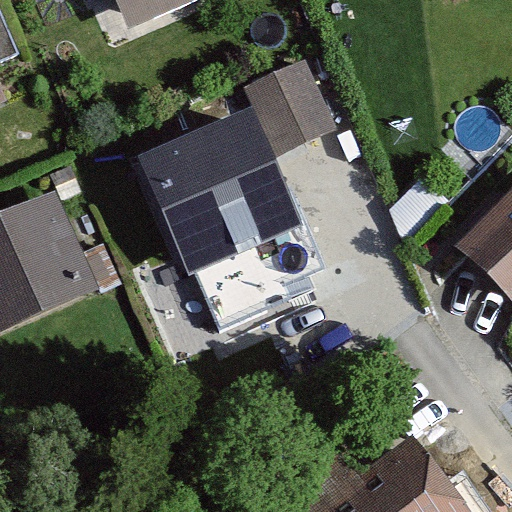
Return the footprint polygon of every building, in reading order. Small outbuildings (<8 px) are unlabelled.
[(111,0),(126,33),(200,0),(111,0)] [(244,95),(276,159),(331,132),(299,67),(244,95)] [(142,168),(187,263),(250,234),(258,252),(298,233),(244,120),(142,168)] [(511,193),(453,257),(511,312),(511,193)] [(0,219),(0,334),(95,293),(53,196),(0,219)] [(264,499),(273,511),(462,511),(408,441),(358,480),(333,446),(264,499)]
